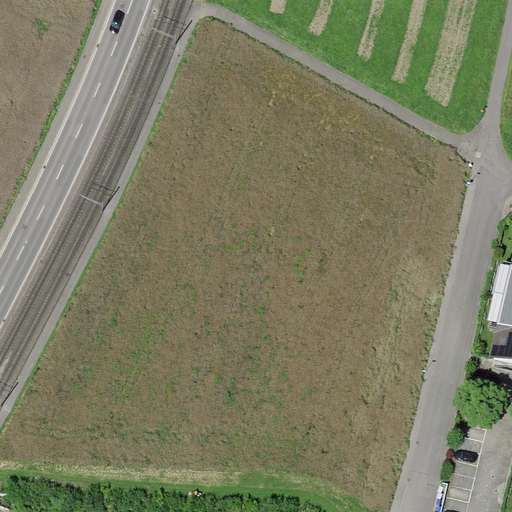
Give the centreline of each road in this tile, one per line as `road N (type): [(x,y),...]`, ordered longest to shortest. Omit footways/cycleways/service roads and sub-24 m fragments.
road 1 (residential): [(407,511),(483,172)]
road 2 (secondary): [(0,286),(121,46),(136,0)]
road 3 (track): [(511,33),(483,172)]
